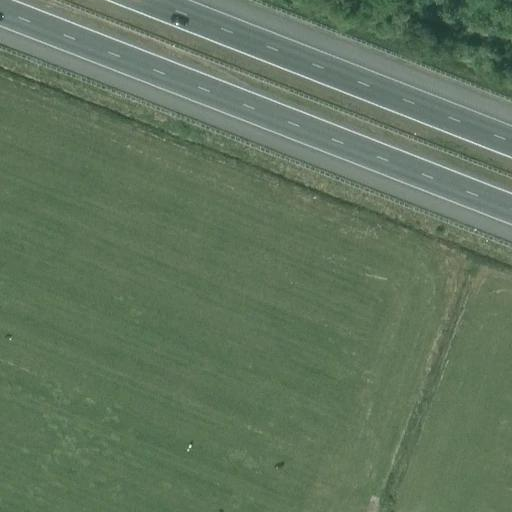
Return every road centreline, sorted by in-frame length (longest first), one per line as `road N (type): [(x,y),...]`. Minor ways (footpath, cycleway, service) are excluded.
road 1 (motorway): [(0,9),(511,209)]
road 2 (motorway): [(511,140),(159,0)]
